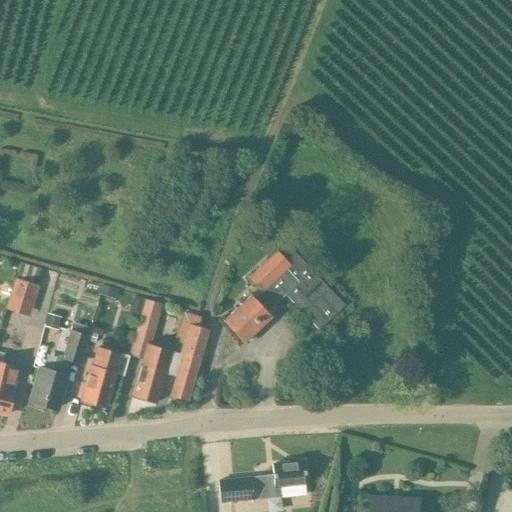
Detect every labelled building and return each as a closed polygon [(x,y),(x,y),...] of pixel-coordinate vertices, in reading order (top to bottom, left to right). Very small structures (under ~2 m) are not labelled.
[(287,244),(278,252),(290,265),(287,268),(300,282),(285,295),(318,330),(345,305),(287,244)] [(300,282),(287,268),(290,265),(277,251),(249,278),(261,291),(253,298),(251,295),(223,321),(243,342),(271,316),(267,312),(285,295),(300,282)] [(20,263),(15,278),(5,309),(29,317),(39,285),(33,283),(37,268),(20,263)] [(145,300),(142,311),(135,335),(151,339),(161,304),(145,300)] [(60,318),(47,314),(44,327),(57,330),(60,318)] [(39,367),(29,402),(58,410),(68,375),(64,375),(68,361),(80,364),(90,328),(73,323),(71,331),(69,331),(62,356),(58,354),(53,371),(39,367)] [(175,353),(170,374),(176,376),(170,396),(187,401),(197,366),(202,350),(208,330),(196,327),(189,324),(183,343),(183,344),(180,354),(175,353)] [(175,353),(146,345),(132,396),(156,403),(165,373),(170,374),(175,353)] [(106,408),(116,373),(123,375),(128,356),(98,348),(93,366),(90,365),(80,400),(106,408)] [(0,413),(8,416),(15,390),(13,389),(18,366),(0,361),(0,413)] [(304,461),(272,464),(273,474),(218,480),(221,503),(305,494),(304,484),(306,484),(304,461)] [(372,497),(371,511),(420,511),(421,499),(372,497)]
